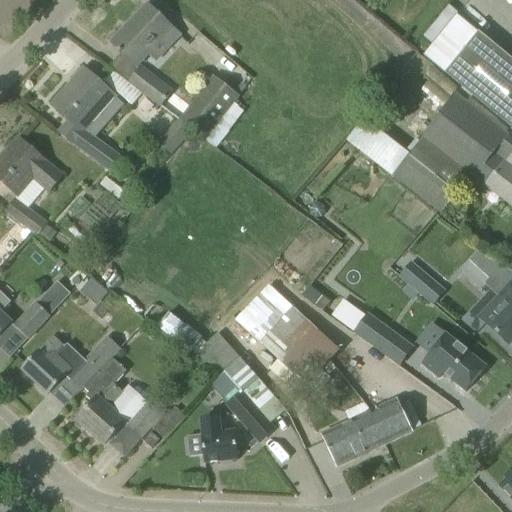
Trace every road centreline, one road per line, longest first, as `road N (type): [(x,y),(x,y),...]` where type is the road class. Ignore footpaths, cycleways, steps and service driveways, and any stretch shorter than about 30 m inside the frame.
road 1 (residential): [(357,511),(511,407)]
road 2 (residential): [(212,511),(117,509),(87,501),(53,476)]
